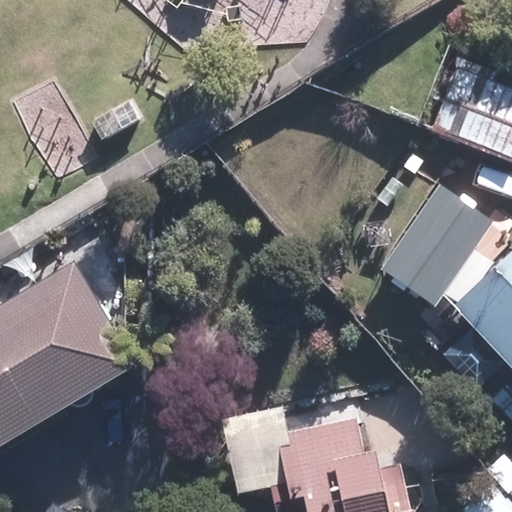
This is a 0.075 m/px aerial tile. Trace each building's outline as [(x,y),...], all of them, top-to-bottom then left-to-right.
[(511,80),(456,66),(437,137),(511,157),(511,80)] [(511,255),(461,306),(511,357),(511,255)] [(0,307),(0,451),(148,363),(80,261),(0,307)] [(420,511),(409,462),(393,465),(389,446),(370,451),(362,415),(293,431),(287,404),(225,419),(243,492),(278,484),(284,511),(420,511)] [(511,511),(511,497),(493,477),(460,506),(465,511),(511,511)] [(75,511),(59,499),(49,511),(75,511)]
